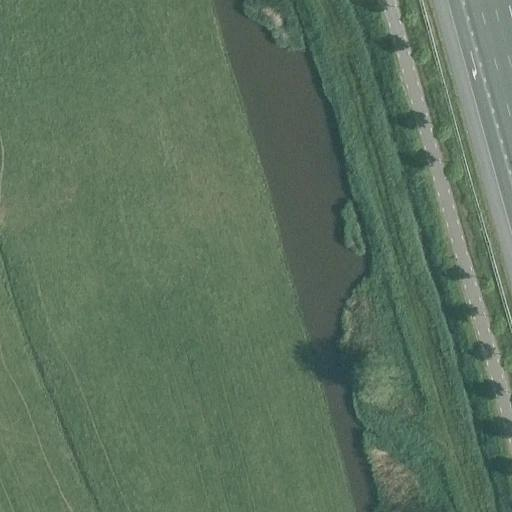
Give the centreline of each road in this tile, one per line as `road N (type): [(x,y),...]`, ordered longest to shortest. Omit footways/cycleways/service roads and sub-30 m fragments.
road 1 (track): [(322,0),(473,511)]
road 2 (unclassified): [(511,433),(386,0)]
